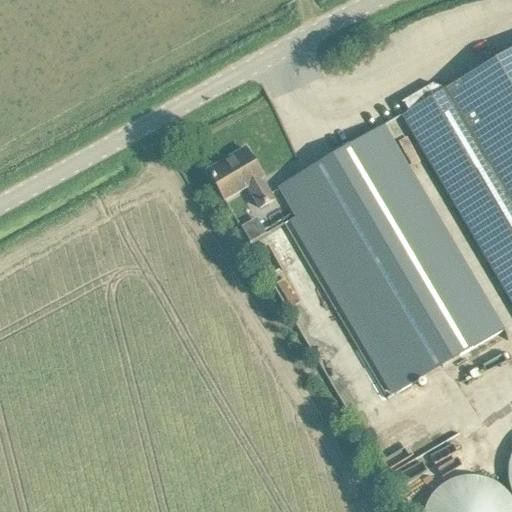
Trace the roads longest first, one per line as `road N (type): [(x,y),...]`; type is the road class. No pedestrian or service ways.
road 1 (unclassified): [(364,0),(0,197)]
road 2 (unknown): [(294,37),(314,78),(333,90),(377,81),(511,20)]
